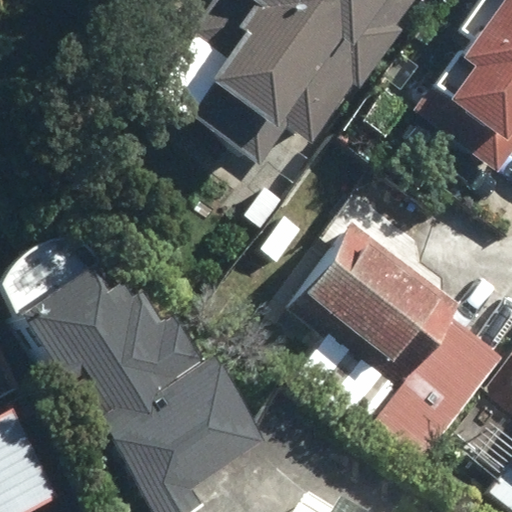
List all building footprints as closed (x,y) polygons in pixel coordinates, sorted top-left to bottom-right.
[(274,125),(302,145),(345,88),(352,93),(396,32),(390,27),(410,0),(214,0),(237,16),(224,33),(236,41),(197,93),(262,142),(274,125)] [(511,134),(511,0),(476,0),(451,35),(461,43),(406,117),(483,174),(511,134)] [(287,365),(361,424),(357,429),(410,468),(491,360),(438,321),(453,301),(343,218),(282,300),(318,326),(287,365)] [(107,278),(89,291),(77,274),(60,286),(55,279),(2,315),(139,511),(174,511),(190,501),(182,491),(248,445),(225,412),(234,405),(196,351),(180,362),(125,283),(115,290),(107,278)] [(511,388),(511,368),(503,382),(511,388)] [(3,404),(0,405),(0,511),(25,511),(52,499),(3,404)] [(511,511),(511,445),(479,421),(453,456),(490,482),(481,495),(505,511),(511,511)] [(355,511),(323,492),(314,503),(298,491),(282,511),(355,511)]
